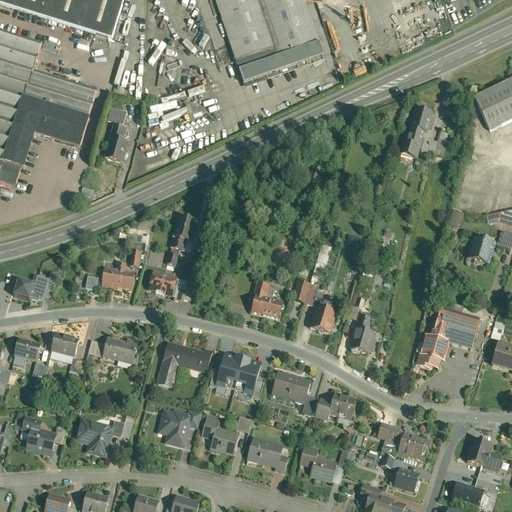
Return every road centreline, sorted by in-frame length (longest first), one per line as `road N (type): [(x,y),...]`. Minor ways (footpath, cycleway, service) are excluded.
road 1 (secondary): [(511,29),(121,209),(0,251)]
road 2 (residential): [(0,323),(86,311),(217,325),(310,353),(391,401),(455,415)]
road 3 (residential): [(224,488),(125,475),(31,479)]
